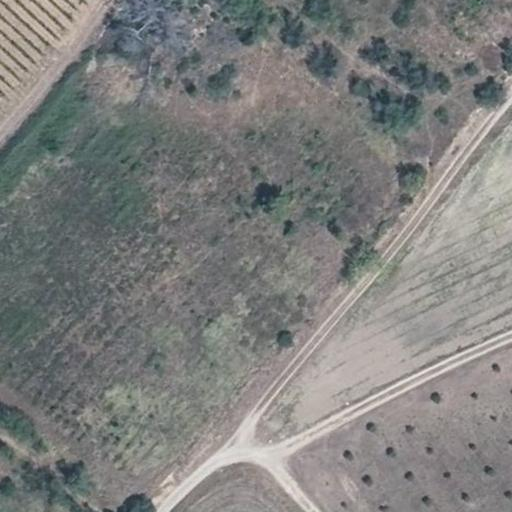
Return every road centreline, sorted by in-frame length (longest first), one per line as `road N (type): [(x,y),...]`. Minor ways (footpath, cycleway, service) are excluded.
road 1 (track): [(160,511),(217,459),(511,88)]
road 2 (track): [(511,336),(259,456)]
